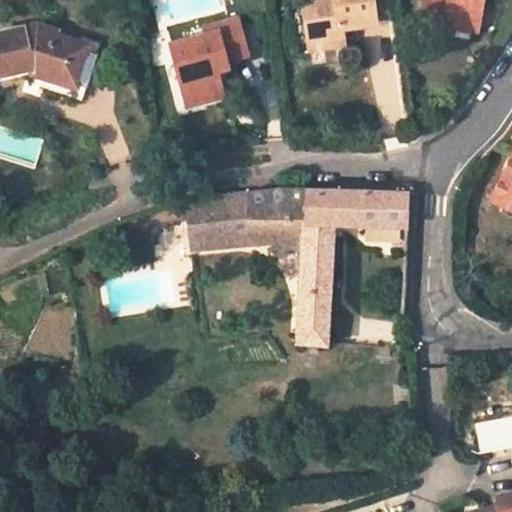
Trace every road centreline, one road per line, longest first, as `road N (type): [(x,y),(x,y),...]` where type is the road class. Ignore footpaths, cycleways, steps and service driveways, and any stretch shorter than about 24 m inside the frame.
road 1 (unclassified): [(437,161),(199,183),(68,231),(0,267)]
road 2 (residential): [(511,339),(461,337),(432,311),(437,161)]
